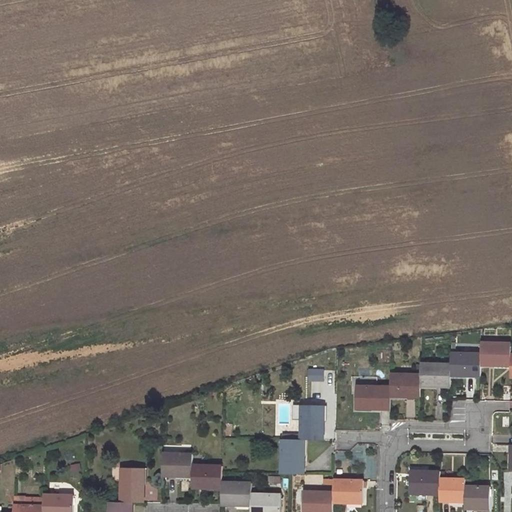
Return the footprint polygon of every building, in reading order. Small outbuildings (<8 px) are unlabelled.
[(511,343),(482,342),(481,354),(480,365),(510,366),(510,354),(511,343)] [(481,354),(451,353),(450,364),(450,376),(480,376),(480,365),(481,354)] [(450,364),(421,364),(421,375),(420,386),(449,387),(450,376),(450,364)] [(311,379),(324,379),(324,369),(312,369),(311,379)] [(421,375),(390,374),(390,385),(390,396),(420,397),(420,386),(421,375)] [(390,385),(356,384),(355,407),(389,409),(390,396),(390,385)] [(323,440),(324,406),(302,405),(300,439),(304,440),(323,440)] [(281,439),(280,473),(304,474),(304,440),(300,439),(281,439)] [(193,455),(164,454),(163,476),(193,477),(193,465),(193,455)] [(222,466),(193,465),(193,477),(193,488),(222,488),(222,482),(222,466)] [(132,502),(132,469),(111,469),(110,502),(128,502),(132,502)] [(408,471),(407,494),(438,495),(439,478),(439,473),(408,471)] [(464,485),(464,479),(439,478),(438,495),(438,501),(463,502),(464,485)] [(361,504),(362,482),(333,481),(333,492),(332,504),(361,504)] [(252,483),(222,482),(222,488),(221,504),(251,505),(251,494),(252,483)] [(463,508),(487,508),(488,486),(464,485),(463,502),(463,508)] [(333,492),(302,492),(301,511),(332,511),(332,504),(333,492)] [(280,511),(281,495),(251,494),(251,505),(250,511),(280,511)] [(73,511),(74,497),(46,496),(46,500),(45,511),(73,511)] [(27,507),(16,507),(15,511),(45,511),(46,500),(27,500),(27,507)] [(105,511),(127,511),(128,502),(110,502),(105,502),(105,511)]
